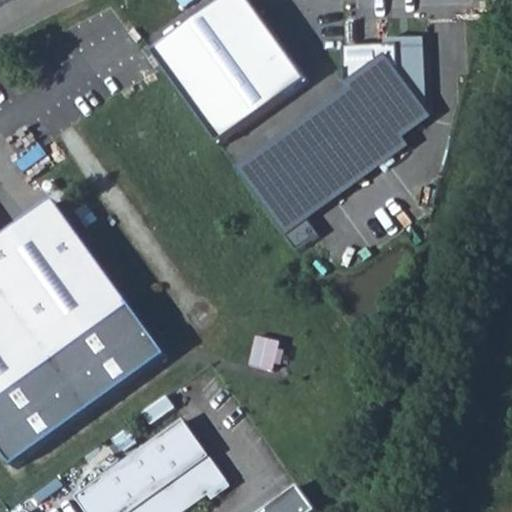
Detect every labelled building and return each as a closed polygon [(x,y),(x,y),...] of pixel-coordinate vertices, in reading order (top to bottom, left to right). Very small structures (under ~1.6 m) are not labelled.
[(253,0),(228,0),(155,53),(223,146),(312,81),(253,0)] [(355,88),(238,175),(300,257),(323,239),(314,226),(416,150),(409,142),(437,121),(433,116),(428,41),(386,44),(387,51),(352,53),(355,88)] [(0,446),(18,471),(172,361),(59,204),(6,241),(0,232),(0,446)] [(283,345),(259,339),(252,369),(276,375),(283,345)] [(172,396),(147,413),(156,426),(180,408),(172,396)] [(189,420),(148,450),(191,511),(211,497),(233,481),(189,420)] [(148,450),(78,500),(86,511),(189,511),(191,511),(148,450)] [(233,481),(211,497),(214,502),(237,486),(233,481)] [(301,511),(311,505),(298,488),(265,511),(301,511)]
